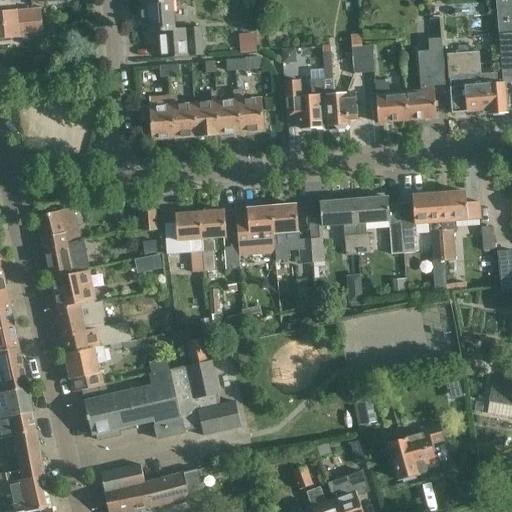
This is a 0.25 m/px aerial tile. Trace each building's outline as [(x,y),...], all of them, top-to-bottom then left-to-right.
[(172,1),(140,4),(143,34),(156,33),(158,59),(202,56),(199,29),(174,31),(172,1)] [(46,22),(41,23),(40,10),(15,12),(15,11),(0,12),(0,40),(18,39),(18,38),(42,36),(42,33),(47,33),(46,22)] [(254,34),(238,35),(240,53),(256,52),(254,34)] [(360,35),(350,36),(351,48),(361,47),(360,35)] [(511,35),(499,37),(502,84),(480,86),(477,54),(468,55),(468,46),(457,47),(458,56),(447,57),(452,114),(466,113),(466,114),(488,112),(488,114),(492,114),(492,117),(504,116),(503,113),(507,113),(505,86),(511,85),(511,35)] [(361,47),(351,48),(353,75),(363,75),(361,47)] [(371,47),(361,47),(363,75),(373,74),(371,47)] [(295,49),(280,50),(281,64),(292,63),(295,59),(295,49)] [(420,92),(404,93),(407,121),(436,119),(433,88),(445,87),(442,51),(417,52),(420,92)] [(329,53),(322,54),(322,57),(323,82),(332,81),(330,56),(329,53)] [(260,69),(260,59),(235,62),(236,71),(260,69)] [(235,62),(226,62),(227,72),(236,71),(235,62)] [(206,74),(215,73),(214,63),(205,64),(206,74)] [(178,76),(177,66),(168,67),(169,77),(178,76)] [(168,67),(159,67),(160,77),(169,77),(168,67)] [(300,81),(284,82),(286,118),(298,117),(299,130),(321,128),(321,122),(327,122),(323,82),(313,82),(309,83),(310,97),(301,98),(300,81)] [(332,81),(323,82),(327,122),(327,128),(334,127),(337,131),(344,130),(347,126),(349,126),(348,122),(357,121),(355,94),(346,95),(346,94),(333,95),(332,81)] [(388,81),(375,82),(376,96),(375,96),(378,124),(407,121),(404,93),(389,95),(388,81)] [(176,97),(171,97),(174,139),(195,138),(195,139),(196,138),(193,96),(192,85),(182,86),(184,106),(176,106),(176,97)] [(242,91),(237,92),(240,134),(263,132),(260,99),(243,101),(242,91)] [(215,94),(218,137),(219,137),(218,136),(240,134),(237,92),(232,92),(233,102),(216,103),(215,94)] [(198,95),(193,96),(196,138),(218,137),(215,94),(210,94),(211,104),(198,105),(198,95)] [(174,139),(171,97),(166,98),(149,99),(149,107),(151,141),(174,139)] [(465,193),(439,195),(441,224),(442,232),(452,231),(452,223),(467,222),(480,221),(479,203),(466,204),(465,193)] [(442,232),(441,224),(439,195),(412,197),(413,205),(400,206),(400,207),(401,225),(403,255),(414,254),(412,230),(415,230),(414,226),(431,225),(431,233),(442,232)] [(387,199),(353,202),(357,253),(369,252),(367,236),(365,236),(364,224),(388,222),(387,208),(387,199)] [(155,230),(154,202),(139,202),(140,230),(155,230)] [(357,253),(353,202),(319,204),(321,227),(346,226),(346,238),(344,238),(345,254),(357,253)] [(295,206),(271,208),(273,235),(274,247),(274,254),(275,261),(287,260),(287,249),(298,248),(297,241),(298,241),(297,233),(295,206)] [(400,207),(387,208),(388,222),(388,226),(390,255),(403,255),(401,225),(400,207)] [(226,270),(239,269),(238,257),(274,254),(274,247),(273,235),(271,208),(246,210),(246,215),(235,216),(237,248),(224,249),(226,270)] [(35,217),(42,251),(66,245),(74,244),(82,242),(79,242),(76,230),(73,230),(68,209),(35,217)] [(223,211),(200,213),(202,240),(204,272),(215,271),(212,239),(225,238),(223,211)] [(164,225),(166,246),(166,256),(190,254),(192,273),(204,272),(202,240),(200,213),(174,215),(175,224),(164,225)] [(482,251),(494,251),(492,228),(481,229),(482,251)] [(452,231),(442,232),(444,262),(455,262),(452,231)] [(442,232),(431,233),(433,263),(444,262),(442,232)] [(324,263),(322,239),(311,240),(312,264),(324,263)] [(311,240),(297,241),(298,248),(299,265),(312,264),(311,240)] [(66,245),(42,251),(48,279),(83,271),(95,268),(89,270),(82,242),(74,244),(66,245)] [(92,253),(95,268),(106,266),(103,251),(92,253)] [(511,251),(498,253),(500,283),(511,281),(511,251)] [(158,255),(140,259),(143,273),(161,269),(158,255)] [(91,305),(83,271),(48,279),(55,310),(80,306),(81,307),(90,305),(91,305)] [(405,279),(391,280),(392,295),(405,294),(405,279)] [(445,281),(433,281),(434,290),(446,290),(445,281)] [(236,285),(227,285),(228,293),(236,292),(236,285)] [(219,319),(217,290),(209,291),(210,320),(219,319)] [(0,327),(13,325),(7,301),(0,302),(0,327)] [(80,306),(55,310),(64,354),(99,347),(102,347),(129,341),(125,325),(95,331),(90,305),(81,307),(80,306)] [(259,307),(241,311),(244,322),(261,318),(259,307)] [(312,316),(303,317),(304,326),(313,325),(312,316)] [(207,319),(199,320),(200,330),(208,329),(207,319)] [(13,325),(0,327),(0,353),(19,350),(13,325)] [(130,341),(121,343),(123,350),(135,347),(134,340),(130,341)] [(186,343),(191,365),(203,362),(198,340),(186,343)] [(99,347),(64,354),(69,380),(73,393),(81,391),(103,386),(100,372),(98,364),(106,362),(102,347),(99,347)] [(0,353),(0,393),(26,388),(19,350),(0,353)] [(166,359),(148,363),(150,374),(168,370),(166,359)] [(218,396),(210,362),(148,377),(150,387),(108,397),(83,402),(91,436),(92,436),(92,437),(93,437),(93,436),(96,436),(97,442),(119,437),(118,431),(153,423),(157,440),(184,434),(184,433),(201,429),(203,437),(241,429),(235,403),(220,407),(217,396),(218,396)] [(511,366),(505,365),(503,377),(511,378),(511,366)] [(456,374),(444,377),(446,387),(459,383),(456,374)] [(103,386),(81,391),(83,402),(108,397),(105,385),(103,386)] [(26,388),(0,393),(0,420),(32,414),(28,393),(27,393),(26,388)] [(490,403),(501,405),(511,406),(511,393),(492,390),(490,403)] [(369,398),(356,401),(362,425),(374,422),(375,422),(370,398),(369,398)] [(475,402),(473,411),(481,413),(483,403),(475,402)] [(32,414),(0,420),(0,438),(0,439),(3,439),(6,451),(38,445),(32,414)] [(431,445),(443,442),(438,425),(420,430),(422,435),(389,444),(399,480),(402,479),(403,483),(414,479),(414,477),(417,476),(416,474),(425,472),(424,466),(436,463),(431,445)] [(366,462),(359,441),(349,444),(356,465),(366,462)] [(327,444),(316,447),(319,457),(330,453),(328,444),(327,444)] [(38,445),(6,451),(10,473),(19,471),(21,480),(44,476),(38,445)] [(100,475),(104,493),(144,485),(140,466),(100,475)] [(298,491),(311,486),(305,468),(292,472),(298,491)] [(196,469),(182,472),(185,488),(200,485),(196,469)] [(0,496),(0,497),(9,495),(13,511),(21,511),(51,506),(45,477),(44,477),(44,476),(21,480),(19,471),(10,473),(0,474),(0,496)] [(362,473),(329,484),(334,500),(338,511),(361,511),(357,497),(369,493),(362,473)] [(144,485),(104,493),(108,511),(137,511),(138,511),(151,508),(187,499),(182,476),(144,485)] [(320,488),(315,489),(306,492),(312,508),(311,508),(312,511),(338,511),(334,500),(329,484),(328,485),(333,501),(325,503),(320,488)] [(247,494),(234,497),(237,506),(249,502),(247,494)]
